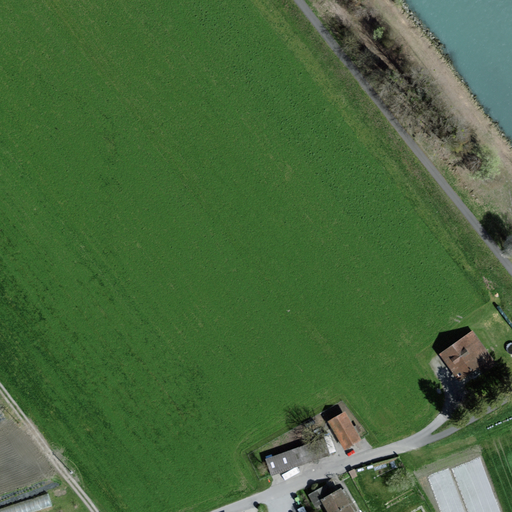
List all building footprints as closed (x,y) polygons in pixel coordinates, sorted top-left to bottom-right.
[(494,365),(473,333),(440,355),(457,380),(478,366),(483,372),(494,365)] [(357,440),(343,415),(329,423),(343,448),(357,440)] [(271,475),(310,461),(305,447),(266,461),(271,475)] [(340,493),(339,491),(331,495),(326,486),(309,496),(315,506),(322,502),(327,511),(352,511),(356,511),(344,490),(340,493)] [(0,511),(21,511),(34,508),(31,498),(0,507),(0,511)]
